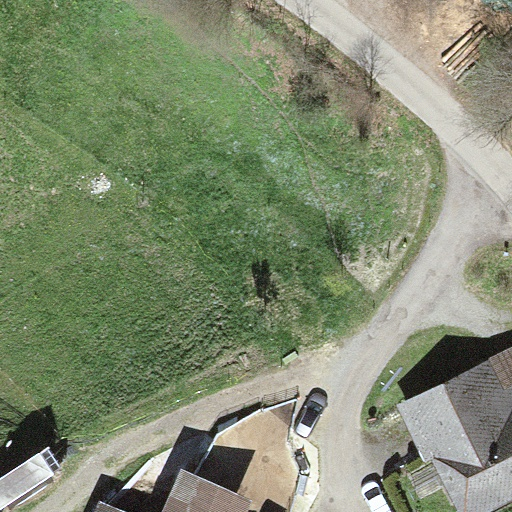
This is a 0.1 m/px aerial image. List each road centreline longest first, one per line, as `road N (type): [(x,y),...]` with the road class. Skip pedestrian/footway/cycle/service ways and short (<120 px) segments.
road 1 (track): [(510,182),(393,313),(330,406),(342,459),(370,511)]
road 2 (track): [(347,381),(238,402),(82,482),(54,511)]
road 3 (unclassified): [(306,0),(427,99),(511,184)]
